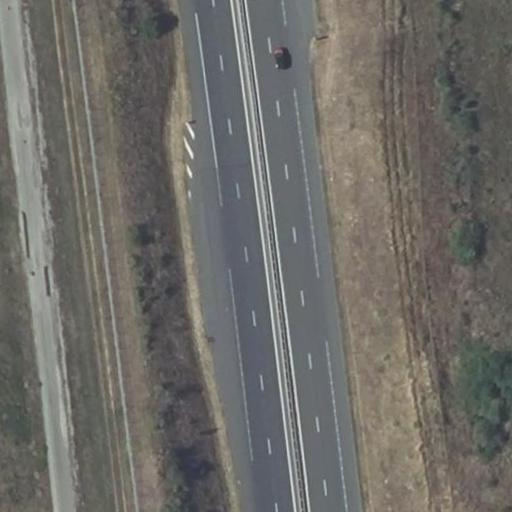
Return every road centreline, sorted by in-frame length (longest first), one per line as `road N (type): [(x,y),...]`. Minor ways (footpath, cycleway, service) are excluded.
road 1 (motorway): [(211,0),(276,511)]
road 2 (motorway): [(328,511),(264,0)]
